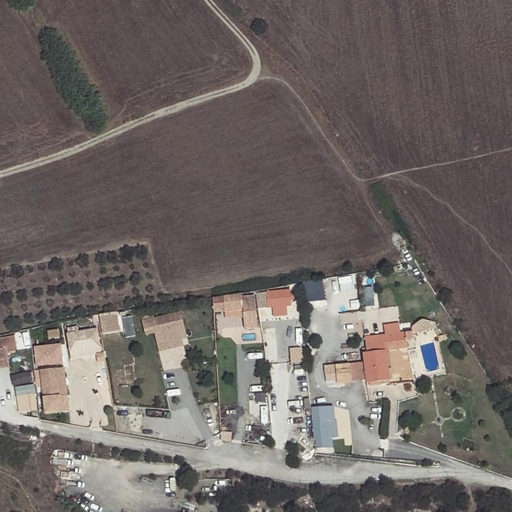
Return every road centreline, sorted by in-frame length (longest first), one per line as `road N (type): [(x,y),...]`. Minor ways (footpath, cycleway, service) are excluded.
road 1 (residential): [(0,410),(53,433),(319,474),(425,471),(511,485)]
road 2 (track): [(0,174),(257,73),(256,51),(208,0)]
